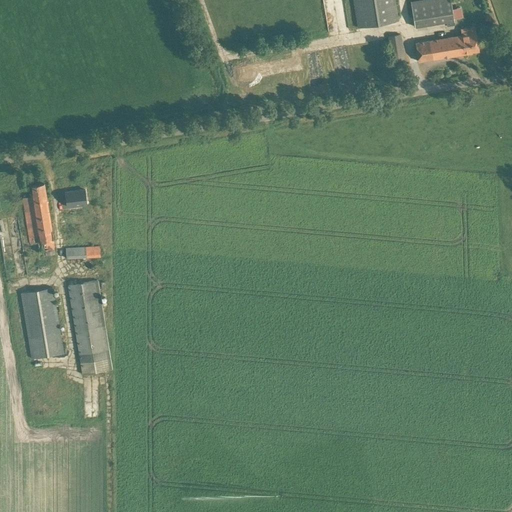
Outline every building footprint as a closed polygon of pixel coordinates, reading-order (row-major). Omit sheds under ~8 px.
[(353,0),(358,27),(398,21),(394,0),(353,0)] [(454,21),(450,0),(415,0),(411,1),(415,27),(454,21)] [(461,35),(462,35),(465,52),(479,50),(477,40),(476,32),(475,26),(460,28),(461,35)] [(405,63),(403,54),(400,34),(388,36),(393,65),(405,63)] [(415,42),(418,61),(465,53),(465,52),(462,35),(461,35),(415,42)] [(22,198),(25,214),(49,210),(44,183),(29,185),(31,196),(22,198)] [(85,188),(65,191),(68,206),(88,202),(85,188)] [(49,210),(25,214),(29,243),(43,241),(44,248),(54,246),(49,210)] [(66,248),(66,258),(100,256),(100,246),(66,248)] [(68,284),(83,374),(112,369),(98,280),(68,284)] [(63,353),(60,333),(52,287),(21,292),(32,358),(63,353)]
